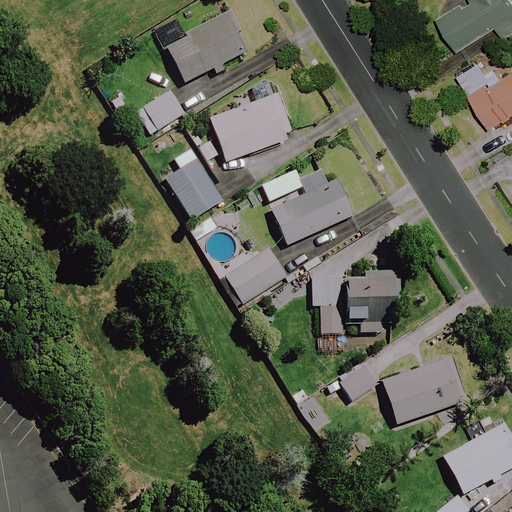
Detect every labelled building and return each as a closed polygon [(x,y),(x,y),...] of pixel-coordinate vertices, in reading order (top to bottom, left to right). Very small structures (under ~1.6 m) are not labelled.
[(511,35),(511,3),(510,0),(474,0),(476,1),(442,21),(460,52),(497,30),(504,40),(511,35)] [(236,34),(227,16),(163,48),(183,86),(242,55),(232,36),(236,34)] [(511,116),(511,72),(472,98),(491,129),(511,116)] [(182,116),(168,94),(134,115),(149,138),(182,116)] [(290,140),(274,98),(207,123),(223,165),(290,140)] [(269,156),(244,171),(253,185),(278,170),(269,156)] [(221,203),(195,161),(178,172),(160,183),(186,225),(221,203)] [(323,188),(316,173),(295,182),(302,198),(268,213),(284,248),(349,219),(333,184),(323,188)] [(283,280),(267,253),(222,280),(238,307),(283,280)] [(397,326),(398,275),(363,274),(363,284),(310,283),(310,308),(319,308),(319,336),(341,336),(341,324),(359,324),(359,335),(379,335),(379,326),(397,326)] [(463,403),(448,360),(377,385),(392,428),(463,403)] [(375,388),(363,369),(337,386),(349,404),(375,388)] [(502,481),(499,477),(511,469),(511,447),(501,427),(441,459),(460,497),(489,482),(492,486),(502,481)] [(465,511),(455,499),(438,511),(465,511)]
